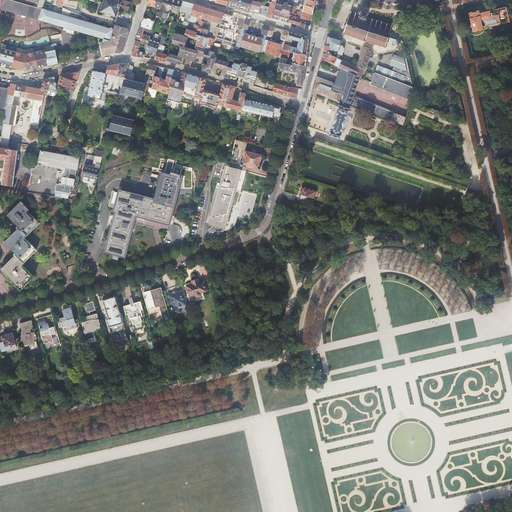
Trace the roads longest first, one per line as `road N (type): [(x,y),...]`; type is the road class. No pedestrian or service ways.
road 1 (residential): [(271,217),(212,248),(0,309)]
road 2 (track): [(0,478),(263,417)]
road 3 (track): [(252,368),(511,306)]
road 4 (track): [(0,423),(252,368)]
road 5 (track): [(301,109),(310,112),(304,133),(463,186)]
road 6 (residential): [(125,57),(301,109)]
road 7 (track): [(330,389),(499,351)]
road 8 (track): [(286,358),(285,319),(297,288),(329,250),(366,237)]
road 9 (track): [(485,155),(445,0)]
road 10 (residential): [(322,35),(194,0)]
road 11 (residential): [(0,76),(23,80),(125,57)]
road 12 (track): [(391,358),(511,331)]
